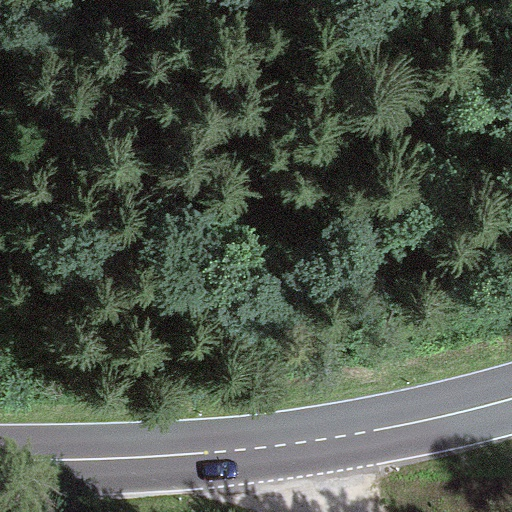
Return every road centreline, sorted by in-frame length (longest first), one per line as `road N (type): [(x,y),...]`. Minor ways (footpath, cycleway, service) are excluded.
road 1 (primary): [(0,460),(251,447),(511,403)]
road 2 (track): [(251,447),(354,511)]
